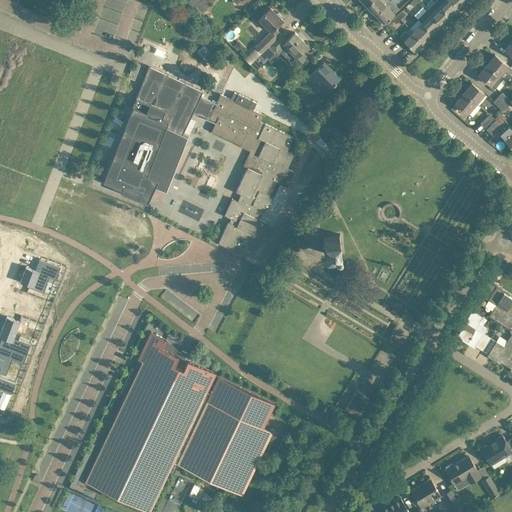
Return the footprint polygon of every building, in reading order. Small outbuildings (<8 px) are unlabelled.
[(200,0),(195,5),(202,12),(213,0),(200,0)] [(371,0),(367,5),(375,14),(389,0),(371,0)] [(389,0),(375,14),(384,23),(399,8),(394,4),(398,1),(399,0),(389,0)] [(435,0),(435,1),(449,15),(458,6),(451,0),(435,0)] [(426,10),(440,24),(449,15),(435,1),(426,10)] [(261,16),(258,14),(253,19),(261,27),(264,24),(271,31),(282,19),(281,18),(281,16),(278,12),(276,13),(270,7),(261,16)] [(401,10),(396,15),(400,19),(405,14),(401,10)] [(422,22),(421,23),(431,33),(440,24),(426,10),(418,18),(422,22)] [(431,33),(421,23),(412,31),(423,41),(431,33)] [(414,50),(423,41),(409,28),(407,31),(405,30),(400,36),(414,50)] [(273,41),(261,52),(261,53),(250,64),(256,70),(268,58),(270,60),(276,54),(277,55),(286,46),(295,56),(291,60),(296,66),(306,56),(301,50),(307,45),(294,32),(279,47),(273,41)] [(255,46),(261,52),(273,41),(267,35),(255,46)] [(244,46),(239,40),(233,45),(239,51),(244,46)] [(204,45),(199,50),(204,54),(208,49),(204,45)] [(486,64),(503,78),(510,84),(511,81),(511,75),(509,73),(511,69),(511,68),(495,54),(486,64)] [(323,61),(316,68),(305,79),(310,85),(318,78),(328,88),(339,77),(323,61)] [(495,88),(503,78),(486,64),(478,74),(491,84),(495,88)] [(121,192),(148,201),(150,196),(155,186),(166,190),(187,135),(183,133),(192,113),(215,122),(211,131),(240,145),(241,142),(252,147),(243,165),(247,167),(235,191),(241,193),(237,201),(232,198),(224,214),(233,219),(231,222),(228,221),(218,242),(241,253),(244,246),(255,251),(262,238),(266,240),(273,225),(258,218),(262,209),(267,211),(280,183),(287,186),(294,172),(287,169),(294,154),(287,151),(293,137),(260,121),(263,114),(253,109),(256,102),(234,92),(231,98),(220,93),(216,103),(201,95),(203,91),(148,65),(103,180),(122,189),(121,192)] [(463,92),(476,102),(484,92),(471,82),(463,92)] [(467,112),(476,102),(463,92),(455,102),(467,112)] [(497,96),(506,105),(511,101),(502,92),(497,96)] [(502,110),(506,105),(497,96),(493,101),(502,110)] [(119,100),(116,106),(122,109),(125,102),(119,100)] [(480,123),(484,127),(493,118),(489,113),(480,123)] [(500,124),(496,120),(486,129),(491,133),(500,124)] [(511,127),(510,125),(499,135),(511,148),(511,127)] [(320,137),(316,141),(327,152),(331,148),(320,137)] [(340,233),(322,235),(324,253),(342,252),(340,233)] [(26,266),(20,281),(29,284),(28,286),(39,290),(45,275),(55,279),(60,266),(39,258),(35,269),(26,266)] [(489,315),(499,322),(511,300),(511,296),(509,295),(510,293),(501,287),(500,289),(489,283),(481,295),(496,304),(489,315)] [(511,300),(499,322),(509,328),(511,323),(511,300)] [(482,316),(472,310),(457,334),(462,337),(461,339),(470,344),(471,342),(482,349),(490,337),(489,336),(485,334),(476,327),(482,316)] [(7,316),(0,333),(0,336),(5,338),(2,344),(27,354),(30,344),(18,339),(21,331),(16,330),(20,321),(7,316)] [(126,394),(85,480),(140,506),(149,511),(173,460),(184,466),(242,493),(263,447),(269,450),(277,433),(271,430),(262,426),(273,402),(274,403),(274,402),(253,392),(226,379),(217,375),(216,377),(213,376),(214,372),(185,358),(187,352),(182,350),(185,352),(183,357),(162,347),(166,339),(151,332),(139,359),(134,369),(132,368),(121,391),(126,394)] [(501,361),(506,365),(511,355),(511,335),(511,334),(504,345),(496,340),(496,341),(490,337),(482,349),(492,356),(491,358),(500,363),(501,361)] [(0,372),(6,374),(12,358),(23,363),(27,354),(2,344),(0,349),(0,372)] [(380,385),(394,356),(380,349),(365,378),(380,385)] [(0,388),(12,392),(15,383),(0,376),(0,388)] [(345,408),(357,415),(369,397),(357,390),(345,408)] [(481,449),(486,457),(491,465),(511,452),(511,453),(511,437),(506,441),(502,434),(494,439),(495,440),(481,449)] [(293,441),(284,436),(278,448),(288,452),(293,441)] [(446,468),(445,469),(454,484),(466,476),(470,482),(480,475),(477,470),(477,469),(468,455),(453,464),(451,462),(445,466),(446,468)] [(494,498),(500,494),(489,475),(482,479),(494,498)] [(411,490),(416,498),(421,507),(431,501),(430,499),(440,493),(435,486),(430,478),(411,490)] [(194,483),(189,494),(194,497),(199,486),(194,483)] [(201,486),(195,497),(201,500),(203,494),(206,489),(204,488),(201,486)] [(464,511),(462,508),(450,489),(443,494),(454,511),(455,511),(464,511)] [(388,504),(380,509),(381,511),(409,511),(405,505),(400,496),(391,502),(392,502),(388,505),(388,504)]
